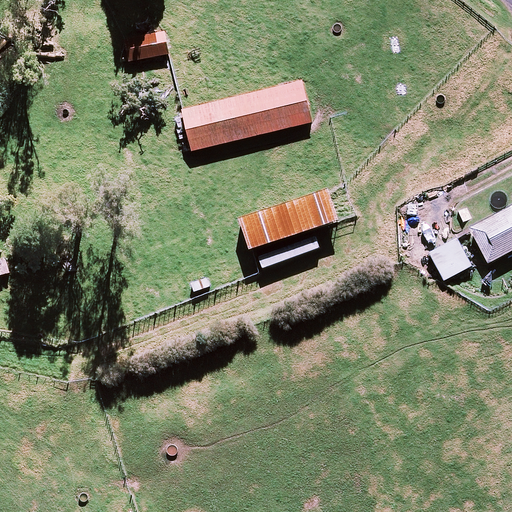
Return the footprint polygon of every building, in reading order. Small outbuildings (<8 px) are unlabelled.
[(184,108),(185,115),(176,118),(185,152),(194,149),(313,120),(303,79),(184,108)] [(339,217),(330,188),(242,215),(251,245),(339,217)] [(488,261),(511,247),(511,203),(469,227),(488,261)] [(321,246),(317,234),(260,255),(264,267),(321,246)] [(471,265),(457,237),(429,251),(443,279),(471,265)]
